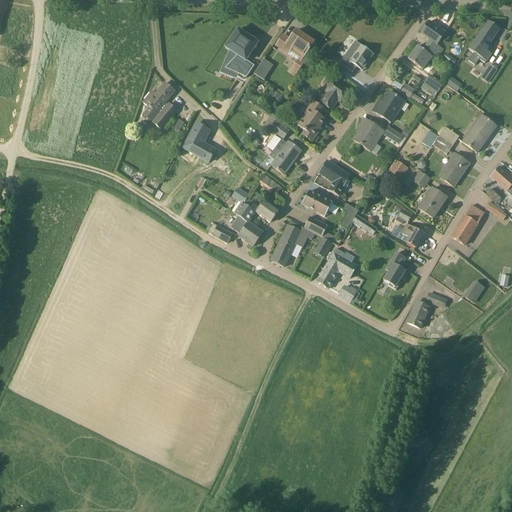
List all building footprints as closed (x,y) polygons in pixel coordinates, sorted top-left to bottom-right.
[(437,45),(445,34),(429,22),(420,34),(429,41),(422,50),(432,57),(435,59),(443,49),(437,45)] [(499,30),(488,22),(468,50),(473,54),(468,62),(474,66),(478,60),(484,64),(491,55),(485,51),(499,30)] [(235,53),(223,66),(244,76),(252,64),(244,58),(256,41),(236,27),(224,45),(235,53)] [(297,60),(297,61),(300,63),(313,44),(295,31),(289,40),(283,36),(276,45),(297,60)] [(355,42),(339,64),(352,73),(358,66),(364,70),(374,56),(355,42)] [(432,57),(422,50),(417,46),(407,60),(422,70),(423,69),(427,71),(432,65),(428,62),(432,57)] [(452,66),(456,61),(446,54),(442,59),(452,66)] [(261,65),(254,75),(262,80),(268,70),(261,65)] [(290,70),(296,74),(300,69),(294,65),(290,70)] [(490,66),(481,80),(488,84),(497,70),(490,66)] [(430,75),(425,82),(437,92),(443,85),(430,75)] [(445,84),(449,87),(454,80),(450,77),(445,84)] [(349,91),(334,80),(325,93),(327,94),(320,103),(331,111),(337,101),(340,103),(349,91)] [(174,92),(165,84),(155,96),(151,92),(142,102),(149,108),(143,116),(150,121),(156,114),(160,109),(163,111),(167,107),(164,105),(174,92)] [(410,97),(414,90),(404,84),(400,92),(410,97)] [(275,92),(271,97),(277,101),(281,95),(275,92)] [(403,103),(389,93),(380,106),(378,105),(373,112),(390,124),(403,103)] [(324,121),(319,117),(324,111),(313,103),(308,109),(309,110),(298,126),(304,131),(301,135),(311,143),(318,134),(315,133),(324,121)] [(176,113),(168,106),(153,124),(160,130),(176,113)] [(434,114),(427,117),(429,125),(437,122),(434,114)] [(496,128),(480,117),(461,143),(477,154),(496,128)] [(179,120),(173,128),(179,132),(184,124),(179,120)] [(275,122),(286,130),(288,128),(277,120),(275,122)] [(383,132),(364,120),(359,128),(361,129),(353,141),(371,152),(383,132)] [(275,122),(269,130),(283,140),(288,132),(286,130),(275,122)] [(215,152),(202,145),(209,131),(196,124),(181,156),(193,162),(196,157),(209,163),(215,152)] [(388,128),(384,136),(397,144),(402,137),(388,128)] [(439,137),(453,146),(459,138),(445,128),(439,137)] [(405,129),(401,135),(406,139),(411,132),(405,129)] [(432,147),(447,156),(453,146),(439,137),(438,137),(429,132),(421,144),(430,149),(432,147)] [(301,152),(288,143),(287,145),(281,141),(269,158),(274,162),(270,166),(284,176),(301,152)] [(469,165),(454,155),(439,178),(453,188),(469,165)] [(410,162),(400,156),(396,162),(389,172),(400,180),(407,170),(405,168),(410,162)] [(349,178),(326,162),(319,174),(333,183),(328,192),(338,198),(349,178)] [(511,180),(498,168),(490,178),(511,197),(511,180)] [(429,180),(419,173),(412,183),(423,189),(429,180)] [(262,176),(258,182),(275,195),(280,189),(262,176)] [(202,178),(197,187),(201,190),(206,181),(202,178)] [(246,199),(249,196),(240,189),(233,198),(239,202),(234,208),(238,211),(235,215),(248,224),(255,214),(243,205),(246,199)] [(446,199),(431,190),(418,210),(433,219),(446,199)] [(499,198),(491,190),(485,196),(492,202),(501,210),(506,204),(499,198)] [(331,205),(308,193),(301,206),(324,218),(331,205)] [(279,212),(265,202),(260,209),(246,199),(243,205),(255,214),(270,224),(279,212)] [(336,200),(334,204),(342,208),(344,204),(336,200)] [(501,211),(496,207),(490,204),(486,211),(502,221),(507,216),(501,211)] [(346,205),(343,211),(348,214),(340,226),(347,230),(358,212),(346,205)] [(401,210),(396,207),(392,214),(397,217),(407,223),(411,217),(401,210)] [(484,215),(471,207),(451,238),(464,246),(484,215)] [(235,215),(230,222),(237,227),(234,230),(240,235),(238,237),(253,247),(262,234),(248,224),(235,215)] [(352,224),(359,229),(364,222),(356,216),(352,224)] [(327,228),(309,219),(304,229),(304,230),(314,235),(321,239),(321,238),(324,232),(327,228)] [(377,230),(370,226),(366,232),(373,236),(377,230)] [(406,244),(416,249),(424,235),(407,226),(404,230),(411,235),(406,244)] [(232,236),(218,227),(213,235),(227,244),(232,236)] [(300,233),(288,227),(271,262),(284,268),(295,245),(302,249),(307,238),(311,241),(314,235),(304,230),(304,229),(302,228),(300,233)] [(324,232),(321,238),(331,243),(334,237),(324,232)] [(331,244),(322,240),(317,249),(325,254),(331,244)] [(351,264),(354,258),(345,253),(344,255),(335,250),(316,283),(328,290),(338,273),(350,280),(357,268),(351,264)] [(405,260),(396,254),(386,271),(388,273),(383,281),(389,285),(388,287),(396,291),(400,284),(399,283),(405,273),(399,270),(405,260)] [(509,277),(502,276),(500,286),(507,288),(509,277)] [(483,290),(474,284),(465,298),(473,304),(483,290)] [(357,293),(345,285),(338,296),(350,304),(357,293)] [(439,298),(429,294),(426,302),(435,306),(443,309),(447,302),(439,298)] [(429,309),(416,303),(407,324),(420,330),(429,309)]
